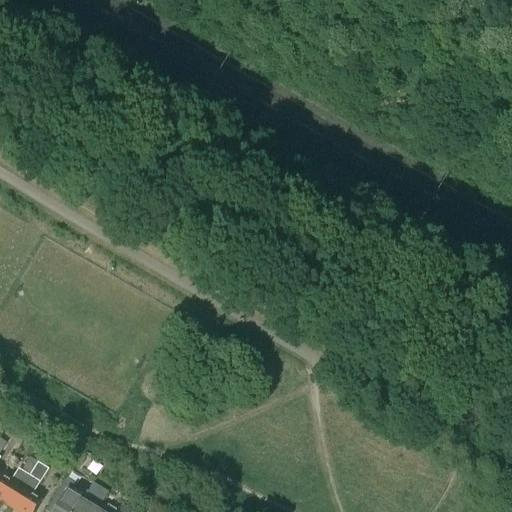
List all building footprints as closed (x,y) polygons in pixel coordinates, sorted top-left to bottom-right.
[(22,472),(30,477),(37,465),(30,460),(22,472)] [(0,480),(0,502),(10,509),(29,478),(18,472),(10,485),(1,479),(0,480)] [(29,478),(10,509),(14,511),(36,511),(41,504),(32,498),(40,485),(29,478)] [(49,511),(76,511),(81,505),(88,494),(67,481),(48,511),(49,511)] [(109,495),(93,485),(88,493),(104,503),(109,495)]
